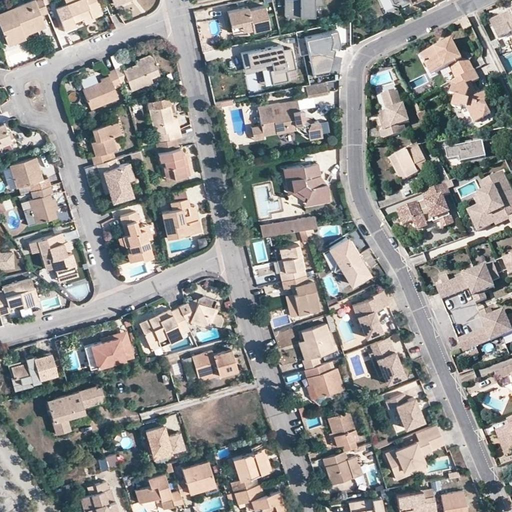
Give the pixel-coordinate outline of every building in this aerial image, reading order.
[(25,38),(23,34),(45,25),(41,14),(48,11),(44,2),(43,0),(31,0),(0,12),(0,26),(7,44),(25,38)] [(74,21),(83,17),(91,14),(92,17),(95,16),(102,13),(96,0),(73,0),(65,3),(67,6),(57,9),(65,31),(76,27),(74,21)] [(285,0),(286,12),(314,13),(315,2),(323,2),(323,0),(285,0)] [(380,0),(385,11),(394,7),(390,0),(380,0)] [(247,8),(244,9),(244,6),(226,10),(231,31),(251,27),(252,29),(268,25),(264,4),(247,8)] [(511,13),(490,26),(499,42),(511,36),(511,13)] [(83,17),(85,23),(96,19),(95,16),(92,17),(91,14),(83,17)] [(472,30),(467,19),(455,26),(455,27),(456,29),(458,28),(460,27),(461,29),(464,34),(468,32),(472,30)] [(328,28),(303,34),(307,50),(316,48),(330,51),(331,45),(337,46),(340,39),(336,28),(330,31),(328,28)] [(295,65),(290,45),(280,47),(279,40),(239,48),(244,68),(264,63),(268,81),(288,77),(286,67),(295,65)] [(444,68),(444,66),(450,63),(453,64),(453,67),(453,70),(451,72),(455,81),(473,72),(469,64),(462,62),(452,42),(443,46),(444,48),(442,52),(437,54),(435,53),(434,51),(425,55),(423,62),(428,72),(434,76),(442,72),(445,71),(444,68)] [(134,59),(135,64),(152,57),(151,53),(134,59)] [(158,72),(152,57),(135,64),(123,68),(121,65),(114,67),(120,81),(126,79),(130,88),(151,79),(150,75),(158,72)] [(100,78),(100,79),(82,87),(89,106),(117,95),(114,87),(121,83),(120,81),(114,67),(107,70),(109,74),(100,78)] [(477,98),(475,99),(473,96),(475,94),(471,85),(478,82),(473,72),(455,81),(452,84),(454,87),(451,96),(456,98),(453,108),(461,111),(462,109),(468,111),(475,125),(491,117),(486,105),(488,103),(484,95),(477,98)] [(309,84),(311,95),(330,92),(328,80),(309,84)] [(388,111),(390,115),(383,117),(380,118),(383,131),(380,131),(383,141),(408,134),(405,124),(410,123),(405,105),(403,106),(399,90),(387,94),(391,110),(388,111)] [(149,107),(156,142),(176,137),(181,136),(179,128),(175,128),(173,117),(168,95),(158,97),(152,99),(153,106),(149,107)] [(265,114),(267,127),(288,123),(298,131),(299,138),(313,136),(310,123),(305,123),(301,124),(296,120),(295,115),(294,109),(291,109),(289,100),(270,103),(272,113),(265,114)] [(423,125),(429,122),(425,112),(418,115),(423,125)] [(295,115),(296,120),(301,124),(305,123),(295,115)] [(116,120),(112,122),(115,135),(120,134),(116,120)] [(95,163),(109,159),(106,151),(115,149),(111,136),(115,135),(112,122),(90,128),(93,137),(94,141),(90,142),(94,155),(90,157),(93,164),(95,163)] [(0,146),(12,142),(10,137),(7,130),(5,123),(0,124),(0,146)] [(267,127),(268,132),(289,129),(299,138),(298,131),(288,123),(267,127)] [(263,124),(254,126),(257,139),(265,138),(263,124)] [(159,160),(163,159),(164,165),(162,165),(165,174),(172,173),(173,177),(186,174),(182,154),(184,154),(182,146),(178,147),(176,137),(156,142),(155,142),(159,160)] [(486,154),(482,139),(447,147),(449,157),(460,154),(461,160),(486,154)] [(0,146),(0,152),(14,147),(12,142),(0,146)] [(408,180),(429,170),(416,144),(395,154),(408,180)] [(186,174),(190,173),(186,153),(184,154),(182,154),(186,174)] [(395,154),(389,157),(402,183),(408,180),(395,154)] [(16,186),(27,183),(30,191),(36,189),(51,184),(48,176),(42,179),(35,155),(9,163),(16,186)] [(98,172),(101,171),(105,184),(110,200),(130,194),(121,165),(117,166),(115,157),(109,159),(95,163),(98,172)] [(319,180),(315,181),(314,174),(319,173),(316,161),(301,164),(301,162),(285,165),(289,190),(294,187),(306,195),(305,200),(327,197),(325,183),(322,180),(319,180)] [(285,165),(280,166),(285,193),(289,190),(285,165)] [(498,215),(500,220),(511,214),(511,191),(503,172),(485,180),(489,188),(486,190),(480,192),(488,208),(475,214),(482,229),(495,223),(495,222),(493,217),(498,215)] [(443,197),(451,194),(449,188),(447,183),(439,186),(429,190),(432,200),(424,203),(424,201),(399,210),(404,224),(414,221),(417,230),(427,226),(426,222),(433,219),(434,223),(441,221),(444,228),(453,224),(443,197)] [(32,198),(31,199),(33,207),(25,209),(30,225),(38,222),(57,216),(54,209),(51,198),(49,193),(53,192),(51,184),(36,189),(30,191),(32,198)] [(305,200),(306,195),(294,187),(289,190),(304,201),(305,200)] [(488,208),(480,192),(474,195),(479,204),(467,210),(477,231),(482,229),(475,214),(488,208)] [(196,220),(187,222),(186,215),(189,214),(187,205),(188,205),(186,197),(169,201),(172,209),(161,211),(167,237),(198,230),(196,220)] [(304,201),(302,207),(329,203),(327,197),(305,200),(304,201)] [(187,222),(196,220),(192,204),(188,205),(187,205),(189,214),(186,215),(187,222)] [(122,234),(125,244),(128,243),(133,259),(140,257),(141,259),(151,257),(146,238),(142,225),(140,225),(136,210),(120,215),(123,223),(126,222),(129,232),(125,233),(122,234)] [(314,214),(259,224),(261,235),(300,228),(304,228),(310,227),(316,225),(314,214)] [(511,222),(511,214),(500,220),(498,215),(493,217),(495,222),(495,223),(496,225),(510,218),(511,222)] [(40,249),(46,268),(55,266),(58,276),(77,270),(71,250),(67,252),(64,241),(65,241),(62,231),(29,241),(32,251),(40,249)] [(355,248),(350,238),(348,240),(346,236),(329,246),(336,260),(339,265),(361,252),(357,247),(355,248)] [(129,260),(133,259),(128,243),(125,244),(129,260)] [(301,277),(306,275),(298,244),(279,249),(282,259),(285,272),(280,273),(282,282),(301,277)] [(0,266),(11,267),(12,252),(0,251),(0,266)] [(367,268),(361,258),(363,256),(361,252),(339,265),(342,269),(350,284),(368,274),(365,269),(367,268)] [(509,272),(511,270),(511,252),(502,257),(509,272)] [(282,259),(276,261),(280,273),(285,272),(282,259)] [(437,286),(442,298),(469,287),(475,301),(485,297),(483,291),(481,284),(490,280),(499,276),(493,261),(474,269),(476,273),(465,277),(464,275),(447,282),(444,274),(439,277),(442,284),(437,286)] [(476,273),(474,269),(463,273),(464,275),(465,277),(476,273)] [(58,276),(59,280),(78,275),(77,270),(58,276)] [(292,288),(295,287),(296,295),(294,295),(299,315),(321,309),(314,282),(303,284),(301,277),(282,282),(281,282),(283,290),(292,288)] [(0,312),(8,311),(6,305),(20,301),(21,307),(34,304),(30,287),(33,286),(31,278),(2,286),(3,289),(0,289),(0,312)] [(493,287),(490,280),(481,284),(483,291),(493,287)] [(34,304),(39,303),(34,286),(33,286),(30,287),(34,304)] [(375,322),(374,318),(377,317),(373,309),(388,302),(385,295),(382,288),(371,293),(372,295),(352,304),(365,336),(382,330),(378,320),(375,322)] [(185,320),(191,317),(208,324),(209,321),(217,324),(220,317),(218,313),(213,310),(215,307),(213,307),(216,300),(203,294),(201,301),(194,298),(178,305),(179,306),(185,320)] [(294,295),(290,296),(295,316),(299,315),(294,295)] [(330,309),(339,304),(337,301),(328,305),(330,309)] [(139,321),(149,342),(166,335),(169,342),(182,336),(180,332),(188,328),(185,320),(179,306),(170,310),(170,307),(162,311),(163,314),(159,316),(158,313),(139,321)] [(491,339),(490,335),(501,331),(502,335),(511,331),(511,312),(505,316),(495,320),(493,313),(491,309),(480,312),(486,327),(459,338),(464,350),(469,348),(472,356),(477,353),(474,346),(491,339)] [(505,316),(503,309),(493,313),(495,320),(505,316)] [(301,330),(304,340),(310,357),(304,359),(303,359),(306,368),(320,364),(319,361),(317,355),(327,352),(334,349),(326,323),(301,330)] [(101,341),(118,336),(125,358),(132,356),(125,330),(100,337),(101,341)] [(491,339),(491,340),(502,335),(501,331),(490,335),(491,339)] [(90,344),(97,366),(125,358),(118,336),(101,341),(90,344)] [(394,350),(388,336),(377,340),(379,346),(377,347),(380,355),(375,357),(386,382),(404,375),(395,353),(392,354),(391,351),(394,350)] [(56,344),(54,337),(47,339),(49,346),(56,344)] [(304,340),(299,342),(304,359),(310,357),(304,340)] [(380,355),(377,347),(379,346),(377,340),(369,343),(375,357),(380,355)] [(90,344),(83,346),(90,368),(97,366),(90,344)] [(192,355),(199,376),(219,370),(220,373),(237,369),(232,348),(214,353),(213,349),(192,355)] [(33,355),(34,361),(28,363),(27,360),(11,364),(14,376),(20,374),(21,380),(31,378),(32,381),(40,379),(40,376),(56,371),(51,350),(33,355)] [(34,361),(33,355),(9,360),(11,364),(27,360),(28,363),(34,361)] [(343,388),(336,367),(331,369),(329,361),(320,364),(306,368),(305,369),(310,385),(313,384),(317,397),(343,388)] [(511,376),(511,366),(495,373),(498,382),(502,381),(509,378),(511,376)] [(200,380),(208,378),(210,383),(221,380),(220,373),(219,370),(199,376),(200,380)] [(296,370),(285,374),(287,382),(299,378),(296,370)] [(14,376),(17,388),(32,384),(32,381),(31,378),(21,380),(20,374),(14,376)] [(502,381),(504,388),(511,384),(509,378),(502,381)] [(101,383),(86,388),(90,403),(105,399),(101,383)] [(310,385),(308,386),(312,399),(317,397),(313,384),(310,385)] [(82,405),(90,403),(86,388),(78,390),(82,405)] [(68,429),(65,416),(65,413),(69,412),(69,415),(83,411),(82,405),(78,390),(46,399),(55,432),(68,429)] [(413,396),(406,398),(403,391),(385,399),(387,407),(395,404),(404,427),(423,419),(413,396)] [(354,438),(357,438),(348,410),(328,417),(333,432),(337,444),(341,443),(344,450),(345,450),(357,446),(354,438)] [(443,442),(435,423),(414,431),(418,439),(395,448),(394,448),(384,452),(395,478),(405,473),(403,468),(419,461),(415,451),(419,450),(419,452),(443,442)] [(183,446),(178,431),(170,434),(171,437),(167,439),(163,424),(146,429),(147,433),(152,452),(158,451),(159,457),(163,456),(164,455),(172,453),(171,449),(183,446)] [(504,427),(496,430),(504,456),(508,454),(505,445),(510,443),(504,427)] [(268,470),(272,468),(265,447),(261,448),(268,470)] [(258,483),(255,474),(268,470),(261,448),(252,451),(249,452),(233,456),(239,478),(231,481),(234,491),(256,484),(258,483)] [(323,457),(328,473),(331,473),(334,483),(353,477),(345,450),(344,450),(323,457)] [(115,453),(105,456),(109,468),(119,465),(115,453)] [(511,457),(511,455),(501,459),(503,465),(511,461),(511,457)] [(198,489),(197,486),(203,484),(214,481),(208,459),(181,468),(184,479),(177,481),(180,490),(181,494),(198,489)] [(167,472),(173,470),(171,462),(164,463),(167,472)] [(144,500),(155,497),(159,496),(161,500),(164,508),(184,503),(181,494),(180,490),(170,494),(165,474),(147,479),(149,486),(140,489),(144,500)] [(86,508),(87,511),(117,511),(114,499),(113,499),(110,487),(108,487),(106,480),(88,486),(89,493),(80,496),(84,509),(86,508)] [(216,488),(214,481),(203,484),(204,488),(205,491),(216,488)] [(251,498),(253,508),(260,505),(262,511),(276,511),(276,510),(283,507),(277,489),(263,493),(260,494),(256,484),(234,491),(235,496),(238,503),(246,500),(251,498)] [(396,492),(399,511),(414,511),(418,511),(417,511),(436,511),(434,494),(432,485),(421,488),(396,492)] [(140,489),(135,490),(139,501),(144,500),(140,489)] [(444,511),(467,511),(463,489),(440,492),(444,511)] [(382,511),(380,496),(353,500),(355,511),(382,511)]
